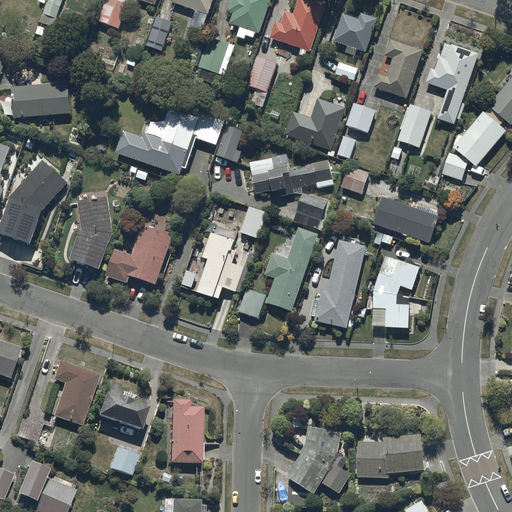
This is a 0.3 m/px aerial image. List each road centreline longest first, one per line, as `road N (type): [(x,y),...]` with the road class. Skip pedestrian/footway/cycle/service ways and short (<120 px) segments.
road 1 (residential): [(0,289),(252,369)]
road 2 (residential): [(252,369),(461,375)]
road 3 (residential): [(461,375),(474,279),(511,201)]
road 4 (residential): [(252,369),(246,511)]
road 5 (residential): [(499,511),(472,444),(461,375)]
